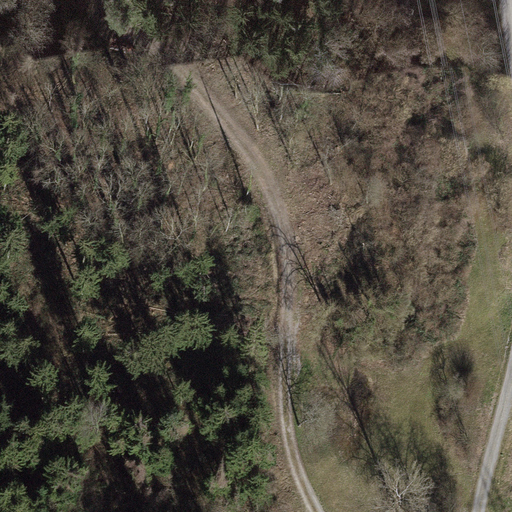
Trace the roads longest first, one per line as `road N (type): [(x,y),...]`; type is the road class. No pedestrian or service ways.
road 1 (track): [(319,511),(284,410),(292,249),(285,197),(185,67),(117,19),(111,0)]
road 2 (track): [(478,511),(511,376)]
